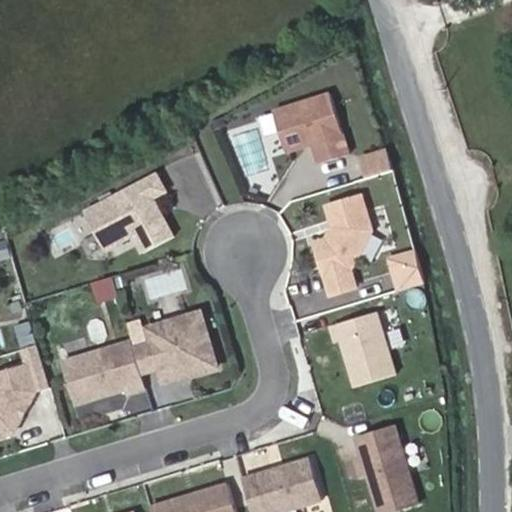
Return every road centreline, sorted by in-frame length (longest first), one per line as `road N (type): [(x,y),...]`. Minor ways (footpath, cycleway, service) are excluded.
road 1 (secondary): [(490,511),(490,422),(475,322),(380,0)]
road 2 (residential): [(0,494),(261,411),(276,387),(275,357),(245,256)]
